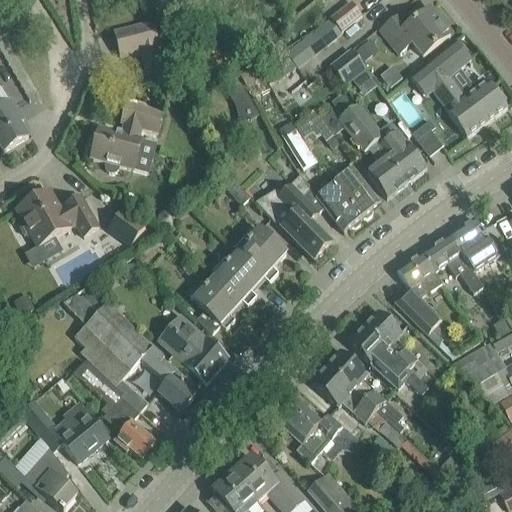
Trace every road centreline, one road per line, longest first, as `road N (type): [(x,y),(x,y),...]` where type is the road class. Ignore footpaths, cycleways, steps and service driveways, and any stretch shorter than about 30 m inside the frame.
road 1 (tertiary): [(154,511),(360,285),(511,168)]
road 2 (residential): [(0,191),(58,159),(85,119),(93,0)]
